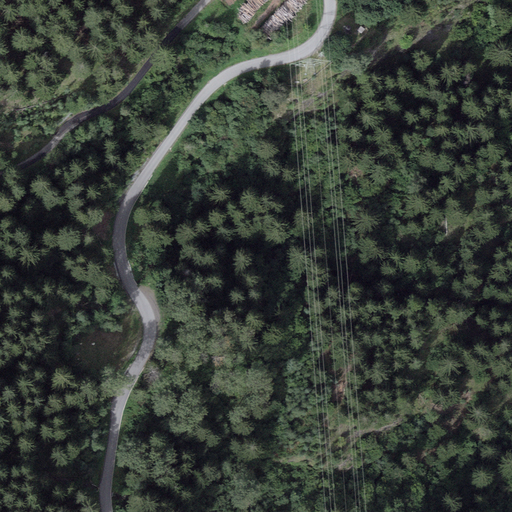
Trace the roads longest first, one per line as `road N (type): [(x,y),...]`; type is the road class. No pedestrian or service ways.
road 1 (track): [(107,511),(102,476),(117,402),(139,364),(148,324),(117,246),(125,204),(209,89),(314,44),(327,27),(330,0)]
road 2 (track): [(207,0),(128,93),(62,134),(21,172),(0,177)]
